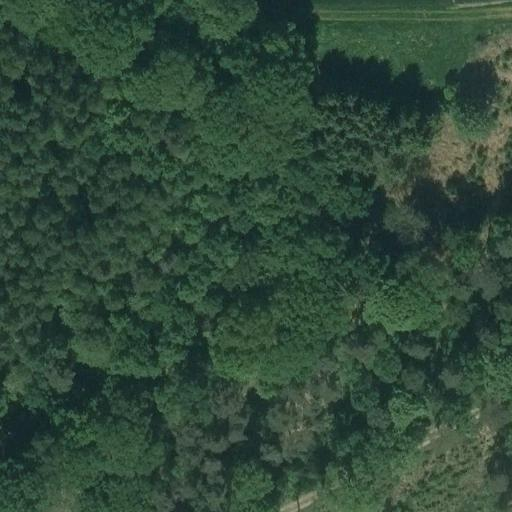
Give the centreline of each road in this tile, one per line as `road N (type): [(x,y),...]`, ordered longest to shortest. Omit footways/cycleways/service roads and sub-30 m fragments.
road 1 (track): [(511,394),(287,511)]
road 2 (track): [(511,12),(317,18)]
